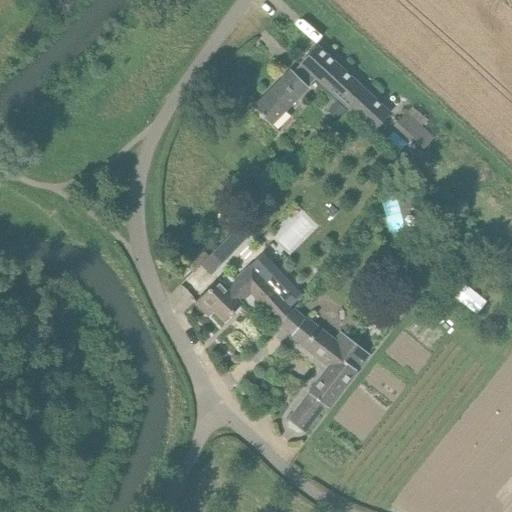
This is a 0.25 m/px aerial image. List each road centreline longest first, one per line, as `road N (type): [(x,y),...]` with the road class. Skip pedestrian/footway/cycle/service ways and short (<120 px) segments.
road 1 (unclassified): [(209,409),(139,258),(133,200),(162,122),(248,0)]
road 2 (unclassified): [(209,409),(349,511)]
